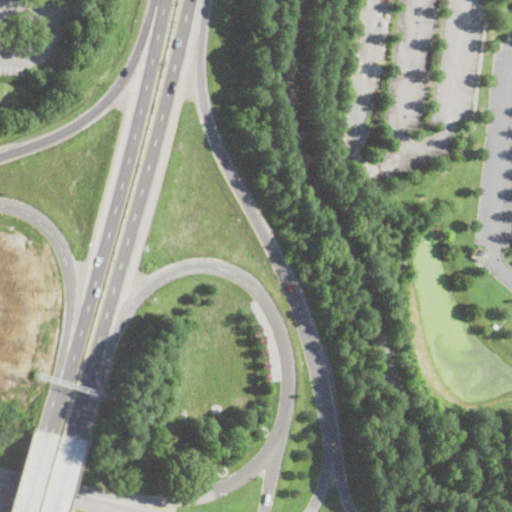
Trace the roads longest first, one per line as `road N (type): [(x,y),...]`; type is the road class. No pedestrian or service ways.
road 1 (motorway): [(351,511),(306,327),(203,105),(205,0)]
road 2 (motorway): [(93,372),(139,295),(164,273),(210,265),(244,277),(277,321),(287,364),(285,421),(265,511)]
road 3 (motorway): [(75,437),(190,0)]
road 4 (motorway): [(163,0),(48,430)]
road 5 (motorway): [(0,205),(47,225),(67,266),(68,328),(48,430)]
road 6 (motorway): [(285,421),(266,455),(217,490),(127,504),(74,501)]
road 7 (motorway): [(162,0),(110,99),(50,140),(0,157)]
road 8 (primary): [(122,511),(0,485)]
